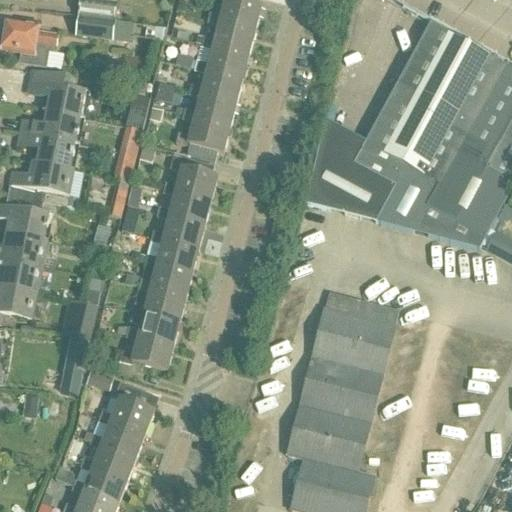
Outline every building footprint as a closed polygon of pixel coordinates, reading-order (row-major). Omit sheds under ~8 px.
[(81,1),(78,21),(115,26),(118,6),(81,1)] [(254,37),(261,12),(224,3),(220,19),(208,16),(206,26),(217,29),(218,28),(254,37)] [(78,21),(75,41),(113,46),(113,44),(133,47),(135,29),(126,28),(115,26),(78,21)] [(38,37),(39,29),(23,27),(22,31),(6,28),(5,40),(1,40),(0,45),(0,52),(2,53),(2,55),(21,58),(19,69),(47,73),(49,57),(56,58),(56,54),(58,40),(38,37)] [(511,190),(511,71),(431,27),(366,147),(354,168),(327,125),(305,208),(480,253),(486,242),(484,241),(511,190)] [(248,61),(254,37),(218,28),(217,29),(214,43),(202,40),(199,51),(211,54),(212,52),(248,61)] [(242,85),(248,61),(212,52),(211,54),(208,67),(196,64),(194,74),(205,77),(206,76),(242,85)] [(179,59),(176,69),(191,73),(194,62),(179,59)] [(74,74),(63,72),(62,75),(61,81),(73,83),(74,74)] [(31,75),(26,99),(48,103),(45,116),(81,123),(86,96),(76,94),(78,84),(73,83),(61,81),(31,75)] [(236,109),(242,85),(206,76),(205,77),(202,91),(190,88),(187,99),(199,102),(200,100),(236,109)] [(134,87),(133,94),(148,96),(149,88),(134,87)] [(230,133),(236,109),(200,100),(199,102),(196,114),(184,112),(181,123),(193,125),(194,124),(230,133)] [(152,111),(149,124),(161,127),(164,114),(152,111)] [(21,124),(18,138),(75,149),(81,123),(45,116),(43,128),(21,124)] [(224,157),(230,133),(194,124),(193,125),(193,126),(190,138),(178,135),(175,147),(189,151),(187,160),(215,167),(217,156),(224,157)] [(127,131),(126,139),(139,142),(141,134),(127,131)] [(18,138),(16,152),(34,155),(32,168),(70,175),(75,149),(18,138)] [(151,167),(155,154),(142,152),(139,164),(151,167)] [(122,158),(118,173),(130,175),(131,175),(134,160),(122,158)] [(211,207),(217,183),(211,181),(214,169),(173,159),(169,173),(180,176),(177,189),(166,186),(163,197),(174,200),(174,198),(211,207)] [(9,192),(7,202),(43,209),(43,207),(71,212),(73,202),(65,201),(70,175),(32,168),(29,180),(11,177),(9,192)] [(121,223),(129,186),(116,184),(109,220),(121,223)] [(205,231),(211,207),(174,198),(174,200),(171,213),(159,210),(156,221),(168,224),(168,222),(205,231)] [(41,220),(43,209),(7,202),(5,212),(0,211),(0,225),(7,227),(5,240),(48,249),(53,222),(41,220)] [(109,221),(101,219),(99,228),(107,230),(109,221)] [(199,255),(205,231),(168,222),(168,224),(164,237),(153,234),(151,245),(162,247),(162,246),(199,255)] [(511,269),(511,244),(496,236),(485,255),(511,269)] [(0,265),(42,274),(48,249),(5,240),(2,253),(0,252),(0,265)] [(193,279),(199,255),(162,246),(162,247),(158,261),(147,258),(144,269),(155,272),(156,272),(156,270),(159,271),(193,279)] [(0,293),(37,301),(42,274),(0,265),(0,293)] [(193,279),(159,271),(156,270),(156,272),(155,272),(152,285),(141,282),(138,293),(149,296),(150,294),(159,296),(186,303),(193,279)] [(127,277),(125,287),(137,290),(139,280),(127,277)] [(0,328),(3,329),(5,320),(32,325),(37,301),(0,293),(0,328)] [(101,297),(85,294),(83,307),(98,310),(101,297)] [(186,303),(159,296),(150,294),(149,296),(146,308),(135,305),(132,316),(143,319),(144,318),(159,322),(180,327),(186,303)] [(366,511),(374,481),(358,477),(395,332),(400,314),(330,295),(325,314),(287,460),(304,465),(291,511),(366,511)] [(98,310),(71,305),(65,337),(92,343),(98,310)] [(180,327),(159,322),(144,318),(143,319),(140,332),(129,329),(126,341),(137,344),(137,342),(159,347),(174,351),(180,327)] [(34,331),(21,329),(21,336),(33,337),(34,331)] [(174,351),(159,347),(137,342),(137,344),(134,356),(122,353),(116,378),(135,384),(140,368),(168,375),(174,351)] [(85,361),(68,357),(64,378),(81,381),(85,361)] [(110,397),(114,383),(91,375),(86,389),(110,397)] [(101,415),(97,426),(109,431),(110,427),(145,440),(154,416),(136,410),(142,395),(120,387),(115,401),(119,403),(113,420),(101,415)] [(27,396),(25,408),(38,410),(39,398),(27,396)] [(136,463),(145,440),(110,427),(109,431),(104,443),(92,439),(88,449),(100,454),(101,450),(136,463)] [(127,487),(136,463),(101,450),(100,454),(95,467),(83,463),(80,473),(91,477),(92,473),(127,487)] [(118,510),(127,487),(92,473),(91,477),(86,490),(75,485),(71,496),(82,500),(84,496),(118,510)] [(117,511),(118,510),(84,496),(82,500),(77,511),(75,511),(66,508),(64,511),(117,511)] [(45,499),(42,507),(50,510),(53,502),(45,499)]
